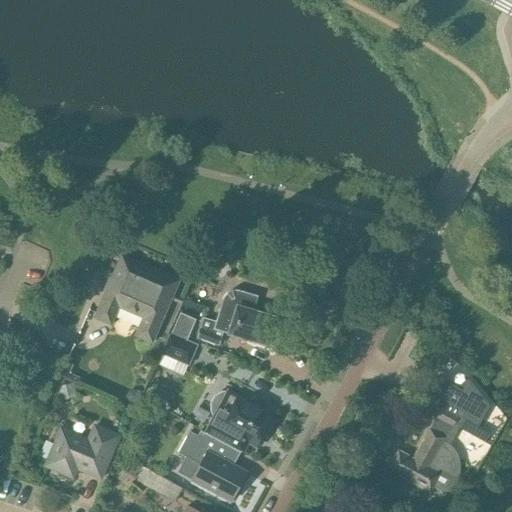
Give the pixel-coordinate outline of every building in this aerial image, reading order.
[(177,284),(120,259),(94,318),(111,325),(122,300),(146,311),(135,336),(152,343),(177,284)] [(256,296),(239,290),(236,290),(234,290),(232,290),(229,291),(227,292),(225,293),(224,295),(222,297),(221,299),(215,321),(203,318),(196,340),(218,346),(222,333),(267,346),(275,318),(251,311),(256,296)] [(195,320),(179,313),(162,353),(187,364),(195,346),(186,342),(195,320)] [(438,377),(429,394),(466,414),(463,419),(464,420),(459,429),(485,443),(491,434),(478,427),(490,406),(468,380),(462,391),(438,377)] [(213,417),(205,433),(242,452),(248,442),(256,447),(273,415),(228,391),(227,391),(222,392),(214,396),(210,404),(210,412),(213,417)] [(458,416),(442,407),(429,429),(429,428),(412,458),(398,450),(387,469),(429,493),(439,475),(450,481),(452,477),(453,473),(454,469),(454,464),(453,460),(451,456),(449,453),(446,450),(442,447),(441,447),(458,416)] [(119,436),(94,426),(88,441),(61,429),(45,466),(73,478),(78,465),(88,469),(86,473),(101,479),(119,436)] [(198,436),(189,431),(177,453),(200,465),(192,481),(230,502),(246,473),(233,466),(240,452),(200,431),(198,436)] [(150,471),(143,484),(175,501),(182,489),(150,471)]
